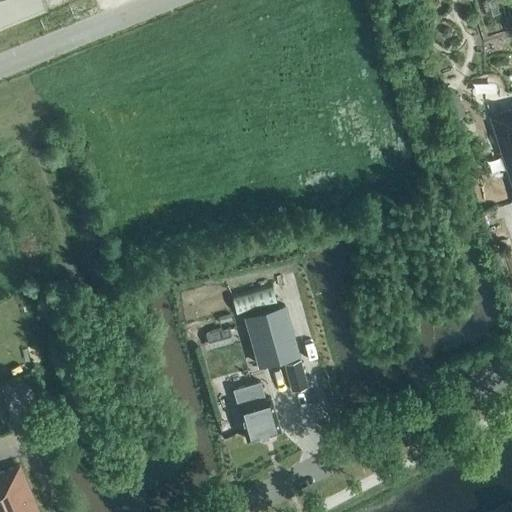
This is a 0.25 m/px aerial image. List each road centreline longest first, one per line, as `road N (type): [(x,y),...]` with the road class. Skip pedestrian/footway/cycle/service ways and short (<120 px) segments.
road 1 (secondary): [(235,511),(511,370)]
road 2 (unclassified): [(0,66),(163,0)]
